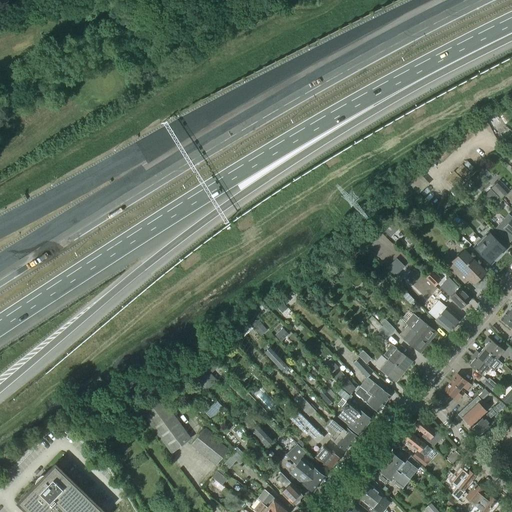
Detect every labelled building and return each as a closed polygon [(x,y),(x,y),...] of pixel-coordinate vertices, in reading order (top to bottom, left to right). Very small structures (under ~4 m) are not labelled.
[(510,191),(500,181),(494,186),(504,196),(505,197),(510,191)] [(490,190),(485,195),(494,203),(499,198),(490,190)] [(475,218),(482,224),(485,221),(479,215),(475,218)] [(511,218),(509,215),(496,229),(510,242),(511,240),(511,218)] [(386,218),(379,226),(391,237),(398,230),(386,218)] [(481,239),(499,257),(506,250),(489,232),(481,239)] [(415,240),(409,234),(404,239),(410,245),(415,240)] [(491,265),(499,257),(481,239),(473,247),(491,265)] [(349,244),(341,252),(350,261),(358,253),(354,249),(349,244)] [(474,283),(485,272),(464,251),(453,262),(455,264),(450,268),(464,282),(469,278),(474,283)] [(368,277),(373,272),(366,266),(362,271),(368,277)] [(441,279),(433,271),(432,271),(425,278),(434,287),(441,280),(441,279)] [(424,290),(410,273),(400,283),(415,299),(416,297),(428,310),(432,305),(441,313),(435,320),(450,332),(461,319),(437,300),(436,301),(426,289),(424,290)] [(458,287),(454,283),(445,291),(451,297),(450,297),(462,309),(463,308),(464,308),(467,305),(467,303),(471,300),(458,287)] [(411,305),(412,307),(417,303),(407,292),(402,296),(403,297),(411,305)] [(280,300),(275,305),(282,313),(288,308),(280,300)] [(511,315),(507,312),(501,319),(511,327),(511,330),(511,332),(511,315)] [(419,319),(413,314),(405,323),(407,325),(407,326),(428,342),(436,333),(419,319)] [(392,333),(395,330),(385,319),(381,323),(392,333)] [(258,320),(252,326),(255,330),(261,336),(267,331),(258,320)] [(392,333),(381,323),(380,324),(379,323),(375,327),(378,330),(377,331),(386,339),(392,333)] [(253,328),(249,324),(244,328),(248,332),(253,328)] [(420,353),(428,342),(407,326),(399,336),(420,353)] [(288,334),(284,329),(275,336),(280,341),(288,334)] [(234,343),(243,336),(239,331),(230,337),(234,343)] [(497,360),(504,351),(488,337),(485,341),(487,343),(483,348),(497,360)] [(404,372),(412,362),(392,345),(384,356),(388,359),(404,372)] [(271,347),(264,353),(281,371),(287,365),(271,347)] [(501,363),(497,360),(483,348),(479,353),(477,351),(474,355),(490,368),(494,371),(501,363)] [(369,368),(365,364),(371,359),(363,351),(358,355),(360,357),(359,358),(369,368)] [(208,353),(187,372),(205,392),(217,381),(211,374),(220,366),(208,353)] [(483,377),(490,368),(474,355),(471,358),(474,360),(469,365),(483,377)] [(366,378),(373,372),(369,368),(359,358),(353,364),(366,378)] [(396,382),(404,372),(388,359),(380,369),(396,382)] [(332,374),(338,369),(331,360),(325,365),(332,374)] [(257,379),(263,373),(258,367),(252,373),(257,379)] [(355,389),(345,377),(339,369),(333,374),(339,382),(341,385),(341,384),(351,394),(355,389)] [(178,392),(191,382),(183,371),(169,381),(178,392)] [(467,390),(471,385),(458,374),(451,382),(460,390),(463,387),(467,390)] [(391,397),(367,378),(360,387),(372,397),(373,395),(385,404),(391,397)] [(497,385),(489,378),(487,380),(485,378),(482,382),(491,391),(497,385)] [(457,402),(462,396),(458,393),(460,390),(451,382),(444,391),(457,402)] [(346,402),(347,402),(348,400),(351,396),(350,395),(351,394),(341,384),(341,385),(337,389),(334,393),(346,402)] [(372,397),(360,387),(355,393),(378,412),(384,404),(385,404),(373,395),(372,397)] [(330,405),(335,400),(325,390),(320,395),(330,405)] [(472,426),(494,405),(482,392),(458,415),(463,420),(465,419),(472,426)] [(309,417),(315,411),(309,405),(299,394),(294,400),(309,417)] [(172,454),(191,439),(162,399),(142,413),(172,454)] [(341,408),(344,410),(354,418),(365,428),(372,420),(360,410),(356,407),(355,409),(346,402),(341,408)] [(477,437),(491,425),(488,422),(496,414),(505,406),(501,402),(492,410),(471,429),(477,437)] [(307,436),(309,434),(317,443),(323,437),(296,409),(288,417),(307,436)] [(354,418),(344,410),(338,416),(348,424),(347,425),(348,426),(359,435),(361,436),(363,436),(366,432),(366,430),(364,429),(365,428),(354,418)] [(415,426),(424,434),(422,437),(433,446),(441,437),(436,432),(421,419),(415,426)] [(344,430),(332,420),(328,425),(352,444),(358,437),(346,427),(344,430)] [(256,425),(250,430),(266,447),(273,440),(263,429),(262,431),(256,425)] [(346,452),(352,444),(328,425),(324,429),(333,436),(331,438),(331,440),(334,442),(346,452)] [(511,425),(500,436),(511,449),(511,448),(511,425)] [(216,465),(229,450),(204,430),(191,445),(216,465)] [(425,456),(424,458),(429,461),(435,453),(410,433),(404,440),(425,456)] [(297,467),(319,485),(326,477),(302,458),(306,453),(296,444),(285,455),(296,466),(297,467)] [(331,470),(340,459),(324,446),(315,457),(331,470)] [(429,461),(424,458),(416,451),(412,456),(425,466),(429,461)] [(452,464),(460,455),(455,451),(447,460),(452,464)] [(241,465),(245,460),(242,458),(235,452),(224,465),(229,469),(236,461),(241,465)] [(393,454),(386,463),(400,474),(401,472),(409,479),(410,479),(421,465),(411,456),(407,460),(405,463),(393,454)] [(400,474),(386,463),(379,471),(392,481),(402,489),(410,479),(409,479),(401,472),(400,474)] [(103,511),(56,466),(47,475),(49,477),(45,481),(44,480),(40,483),(42,485),(38,489),(35,487),(19,504),(27,511),(48,511),(56,504),(64,511),(103,511)] [(313,492),(319,485),(297,467),(296,466),(290,473),(313,492)] [(475,476),(468,470),(462,466),(457,472),(450,480),(456,485),(460,488),(456,493),(455,492),(452,496),(458,501),(465,492),(463,491),(475,476)] [(221,485),(226,478),(223,476),(225,473),(219,468),(212,478),(221,485)] [(279,474),(281,476),(278,480),(286,488),(281,493),(294,505),(297,505),(300,502),(300,499),(303,496),(281,473),(279,474)] [(386,509),(390,503),(382,496),(382,495),(369,484),(363,491),(386,509)] [(472,510),(476,506),(485,494),(486,494),(483,491),(483,490),(476,485),(466,498),(471,502),(468,506),(472,510)] [(288,511),(290,511),(264,490),(257,499),(260,501),(268,507),(273,511),(288,511)] [(383,511),(386,509),(363,491),(358,497),(371,508),(368,511),(383,511)] [(470,511),(479,511),(481,510),(483,511),(487,511),(497,501),(490,495),(489,496),(486,494),(485,494),(476,506),(472,510),(470,511)] [(451,508),(455,503),(451,499),(447,505),(451,508)] [(254,511),(273,511),(268,507),(260,501),(253,511),(254,511)] [(426,511),(441,511),(432,502),(424,509),(426,511)]
